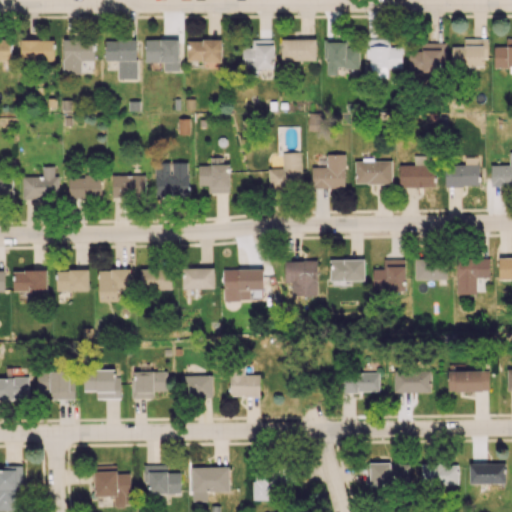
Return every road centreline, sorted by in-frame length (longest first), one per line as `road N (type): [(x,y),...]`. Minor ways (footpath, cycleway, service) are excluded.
road 1 (residential): [(511,220),(0,236)]
road 2 (residential): [(0,435),(511,432)]
road 3 (residential): [(0,5),(511,6)]
